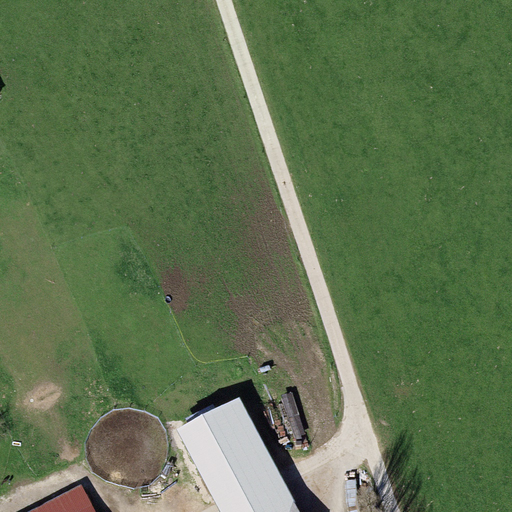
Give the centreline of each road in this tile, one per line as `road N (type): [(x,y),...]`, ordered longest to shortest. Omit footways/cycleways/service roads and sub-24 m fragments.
road 1 (track): [(217,0),(388,511)]
road 2 (track): [(232,511),(362,436)]
